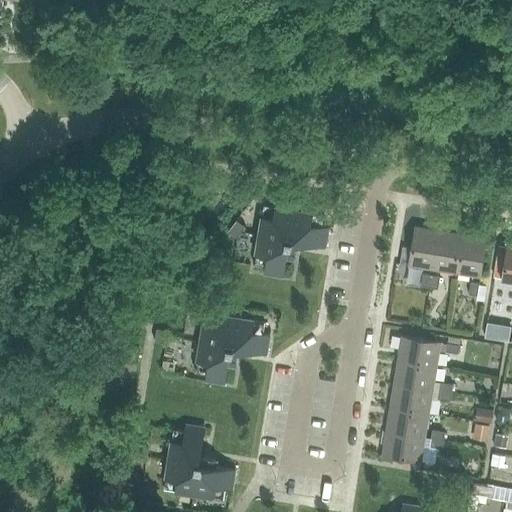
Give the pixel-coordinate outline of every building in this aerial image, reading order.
[(325,215),(265,205),(255,265),(267,267),(266,274),(284,277),(288,257),(296,258),(298,243),(299,242),(327,246),(330,228),(323,227),(325,215)] [(235,220),(228,230),(237,237),(245,227),(235,220)] [(432,269),(438,230),(414,226),(407,265),(432,269)] [(455,273),(462,234),(438,230),(432,269),(455,273)] [(462,234),(455,273),(480,277),(486,238),(462,234)] [(511,279),(511,242),(507,241),(501,278),(511,279)] [(428,288),(431,275),(422,273),(420,286),(428,288)] [(431,275),(428,288),(437,289),(439,276),(431,275)] [(476,296),(479,283),(470,281),(468,294),(476,296)] [(271,323),(266,322),(206,313),(197,372),(208,374),(207,380),(226,383),(230,364),(238,365),(240,352),(240,350),(268,354),(271,335),(269,334),(271,323)] [(165,342),(167,329),(156,328),(154,340),(165,342)] [(398,360),(437,366),(440,342),(402,335),(398,360)] [(458,353),(459,345),(446,343),(445,351),(458,353)] [(433,390),(437,366),(398,360),(394,383),(433,390)] [(439,391),(451,393),(453,384),(440,382),(439,391)] [(429,414),(433,390),(394,383),(390,408),(429,414)] [(450,401),(451,393),(439,391),(437,399),(450,401)] [(485,434),(492,407),(474,403),(468,430),(485,434)] [(427,429),(429,414),(390,408),(386,431),(425,437),(431,438),(444,440),(445,432),(427,429)] [(232,490),(235,471),(216,468),(218,459),(203,457),(201,456),(205,428),(186,425),(185,432),(175,430),(165,490),(225,500),(226,489),(232,490)] [(421,461),(425,437),(386,431),(383,455),(421,461)] [(443,449),(444,440),(431,438),(430,447),(443,449)] [(136,447),(134,460),(145,462),(147,449),(136,447)] [(474,482),(473,485),(472,493),(493,498),(495,487),(474,482)]
